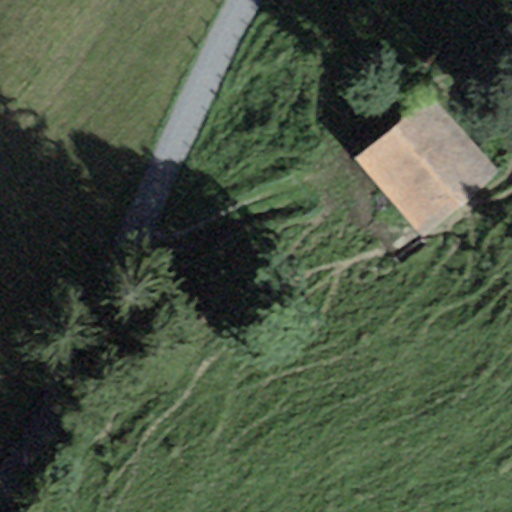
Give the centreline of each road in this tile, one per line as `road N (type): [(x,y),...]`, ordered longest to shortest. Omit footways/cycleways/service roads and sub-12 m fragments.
road 1 (unclassified): [(0,480),(119,250),(231,0)]
road 2 (track): [(309,180),(119,250)]
